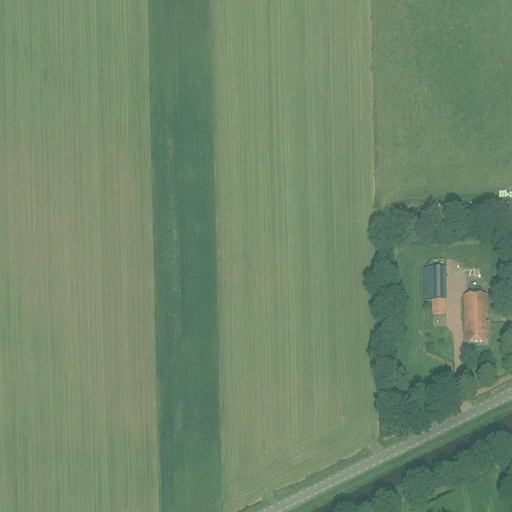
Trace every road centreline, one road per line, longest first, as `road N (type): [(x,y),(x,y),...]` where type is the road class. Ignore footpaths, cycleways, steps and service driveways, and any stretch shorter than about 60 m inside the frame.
road 1 (unclassified): [(269,511),(511,393)]
road 2 (unclassified): [(377,511),(511,445)]
